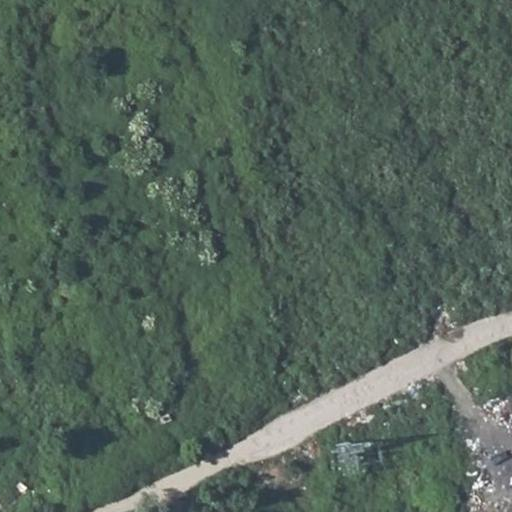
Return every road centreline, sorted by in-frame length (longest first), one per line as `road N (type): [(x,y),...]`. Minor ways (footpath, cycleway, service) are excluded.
road 1 (track): [(107,511),(200,473),(427,353),(511,329)]
road 2 (track): [(427,353),(511,471)]
